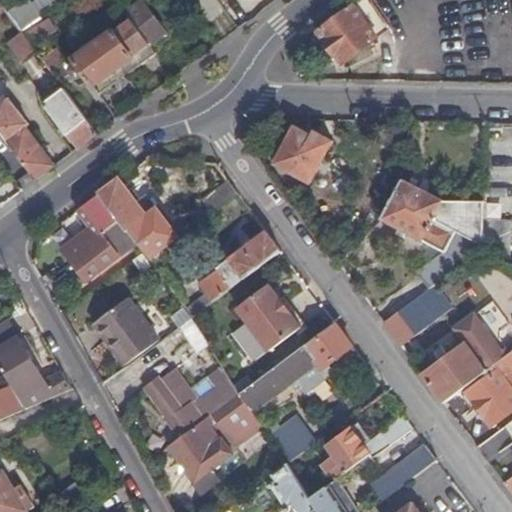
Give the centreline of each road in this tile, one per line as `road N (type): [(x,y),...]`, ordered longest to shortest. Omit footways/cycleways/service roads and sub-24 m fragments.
road 1 (residential): [(495,511),(202,116)]
road 2 (residential): [(244,85),(273,93),(511,100)]
road 3 (tertiary): [(0,229),(122,145),(202,116)]
road 4 (residential): [(0,241),(89,393)]
road 5 (residential): [(89,393),(152,511)]
